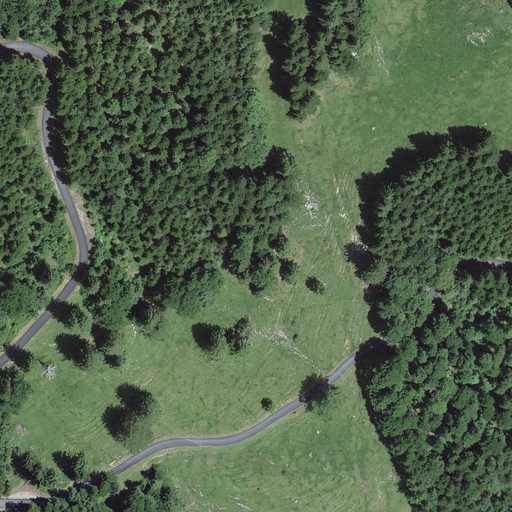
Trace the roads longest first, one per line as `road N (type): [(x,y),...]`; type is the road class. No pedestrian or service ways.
road 1 (unclassified): [(511,261),(465,263),(439,278),(419,319),(264,425),(232,440),(157,447),(52,498),(0,503)]
road 2 (unclassified): [(0,361),(70,286),(84,252),(49,143),(49,64),(0,49)]
